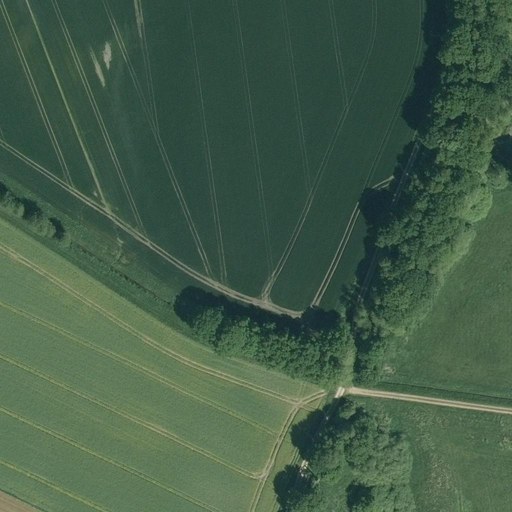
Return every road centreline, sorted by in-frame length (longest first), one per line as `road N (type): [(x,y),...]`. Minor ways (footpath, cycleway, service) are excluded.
road 1 (track): [(448,0),(445,50),(354,302),(341,379),(282,511)]
road 2 (track): [(335,389),(511,412)]
